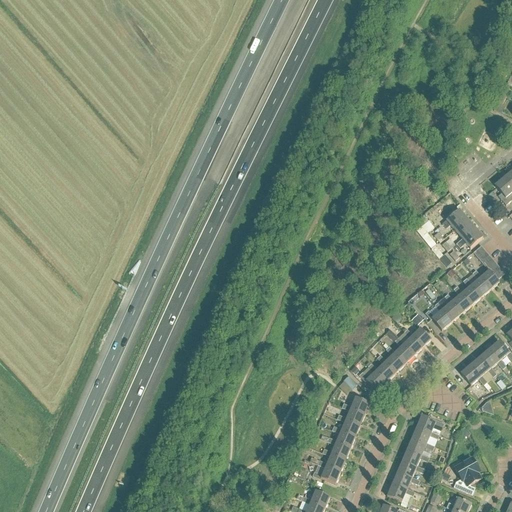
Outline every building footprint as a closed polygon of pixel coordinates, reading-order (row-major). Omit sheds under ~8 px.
[(502,97),(506,100),(510,92),(505,90),(502,97)] [(503,107),(506,100),(502,97),(498,105),(503,107)] [(511,174),(503,182),(511,191),(511,174)] [(506,208),(511,202),(511,191),(503,182),(494,189),(500,197),(499,199),(506,208)] [(454,232),(467,221),(459,212),(442,226),(446,231),(450,228),(454,232)] [(462,242),(475,230),(467,221),(454,232),(462,242)] [(475,230),(462,242),(457,247),(460,251),(466,246),(470,251),(483,240),(475,230)] [(440,245),(444,242),(438,235),(434,239),(440,245)] [(426,236),(421,239),(431,251),(436,248),(426,236)] [(448,254),(452,251),(446,244),(442,248),(448,254)] [(477,259),(486,253),(482,248),(474,255),(477,259)] [(431,253),(439,261),(439,260),(443,257),(436,249),(431,253)] [(456,263),(460,260),(454,253),(450,257),(456,263)] [(486,253),(477,259),(481,264),(489,257),(486,253)] [(443,257),(439,260),(447,269),(452,265),(444,256),(443,257)] [(489,257),(481,264),(485,269),(493,262),(489,257)] [(489,273),(497,266),(493,262),(485,269),(489,273)] [(493,278),(501,271),(497,266),(489,273),(493,278)] [(493,278),(497,282),(505,275),(501,271),(493,278)] [(451,280),(457,276),(453,272),(448,276),(451,280)] [(497,282),(493,278),(489,273),(482,278),(478,273),(474,276),(479,282),(480,280),(490,292),(499,284),(497,282)] [(481,300),(490,292),(480,280),(479,282),(473,286),(468,280),(465,283),(470,289),(471,288),(481,300)] [(471,308),(481,300),(471,288),(470,289),(464,295),(459,289),(455,292),(460,297),(461,296),(471,308)] [(413,303),(417,301),(412,292),(407,295),(413,303)] [(462,316),(471,308),(461,296),(460,297),(454,302),(449,297),(446,299),(451,305),(452,304),(462,316)] [(452,324),(462,316),(452,304),(451,305),(445,310),(440,305),(437,308),(441,313),(442,312),(452,324)] [(442,332),(452,324),(442,312),(441,313),(435,318),(431,313),(427,316),(431,322),(432,321),(442,332)] [(417,329),(423,323),(418,317),(412,323),(417,329)] [(386,336),(400,351),(401,350),(412,361),(421,352),(410,341),(409,342),(404,347),(390,332),(386,336)] [(410,341),(421,352),(430,343),(420,332),(413,339),(407,333),(403,336),(409,342),(410,341)] [(499,362),(500,361),(506,356),(511,363),(511,362),(511,356),(509,353),(508,354),(498,343),(489,351),(499,362)] [(401,350),(400,351),(396,355),(390,350),(386,353),(392,359),(393,358),(404,369),(412,361),(401,350)] [(489,370),(491,369),(496,364),(502,371),(505,368),(506,368),(500,361),(499,362),(489,351),(480,359),(489,370)] [(395,377),(404,369),(393,358),(392,359),(387,364),(381,358),(377,362),(383,367),(384,366),(395,377)] [(480,378),(481,377),(487,372),(493,379),(496,376),(491,369),(489,370),(480,359),(470,367),(480,378)] [(386,386),(395,377),(384,366),(383,367),(377,373),(372,367),(368,371),(374,376),(375,375),(386,386)] [(487,384),(481,377),(480,378),(470,367),(460,376),(469,387),(477,381),(482,388),(487,384)] [(377,394),(386,386),(375,375),(374,376),(369,381),(363,376),(359,379),(365,385),(367,383),(377,394)] [(352,392),(357,387),(349,378),(344,384),(352,392)] [(500,382),(497,385),(502,391),(505,388),(500,382)] [(342,410),(349,414),(350,412),(365,418),(370,407),(355,400),(351,410),(343,406),(342,410)] [(360,430),(365,418),(350,412),(349,414),(346,421),(339,418),(337,422),(344,426),(345,424),(360,430)] [(430,436),(431,434),(434,428),(441,431),(443,426),(436,423),(435,425),(420,419),(416,430),(430,436)] [(334,429),(332,434),(339,437),(340,435),(355,442),(360,430),(345,424),(344,426),(341,432),(334,429)] [(439,438),(431,434),(430,436),(416,430),(411,442),(425,448),(426,446),(429,439),(437,442),(439,438)] [(330,439),(327,445),(335,448),(335,446),(350,453),(355,442),(340,435),(339,437),(336,442),(330,439)] [(434,450),(426,446),(425,448),(411,442),(406,452),(421,458),(421,457),(424,450),(432,453),(434,450)] [(324,452),(322,457),(329,460),(330,458),(345,464),(350,453),(335,446),(335,448),(332,455),(324,452)] [(429,460),(421,457),(421,458),(406,452),(401,464),(416,470),(416,469),(419,462),(427,465),(429,460)] [(310,465),(325,471),(325,469),(340,476),(345,464),(330,458),(329,460),(327,466),(319,463),(312,460),(310,465)] [(478,480),(475,475),(479,473),(472,460),(454,470),(461,481),(455,484),(452,490),(470,498),(473,491),(471,490),(469,486),(480,480),(478,480)] [(424,472),(416,469),(416,470),(401,464),(397,475),(411,481),(411,480),(414,473),(422,477),(424,472)] [(336,487),(340,476),(325,469),(325,471),(322,478),(314,475),(313,479),(320,482),(321,481),(336,487)] [(420,483),(411,480),(411,481),(397,475),(392,487),(406,493),(406,491),(409,484),(418,488),(420,483)] [(444,475),(441,481),(447,483),(449,477),(444,475)] [(415,495),(406,491),(406,493),(392,487),(387,499),(401,504),(400,507),(406,510),(407,506),(406,505),(409,498),(413,499),(415,495)] [(297,501),(310,507),(310,505),(325,511),(330,500),(315,494),(312,502),(298,497),(297,501)] [(438,507),(442,499),(434,496),(430,504),(438,507)] [(281,497),(278,503),(284,505),(286,499),(281,497)] [(414,497),(411,504),(417,507),(420,500),(414,497)] [(446,511),(449,511),(467,511),(469,507),(456,501),(453,508),(448,505),(446,511)]
